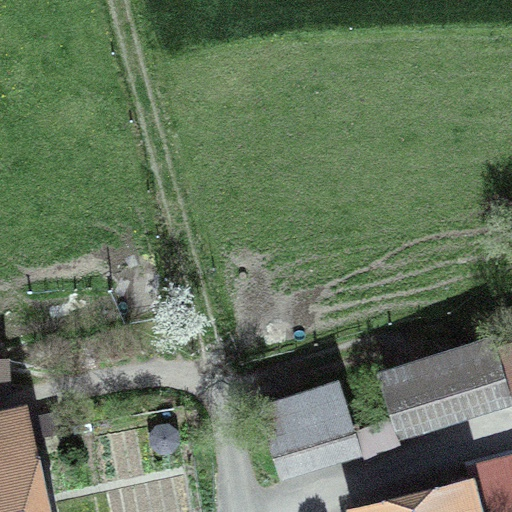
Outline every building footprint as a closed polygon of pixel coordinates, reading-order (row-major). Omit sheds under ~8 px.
[(511,376),(511,340),(500,344),(511,376)] [(383,372),(399,424),(500,393),(485,341),(383,372)] [(268,412),(284,466),(345,448),(329,394),(268,412)] [(0,511),(31,511),(16,437),(0,440),(0,511)] [(374,511),(468,511),(463,489),(374,511)]
